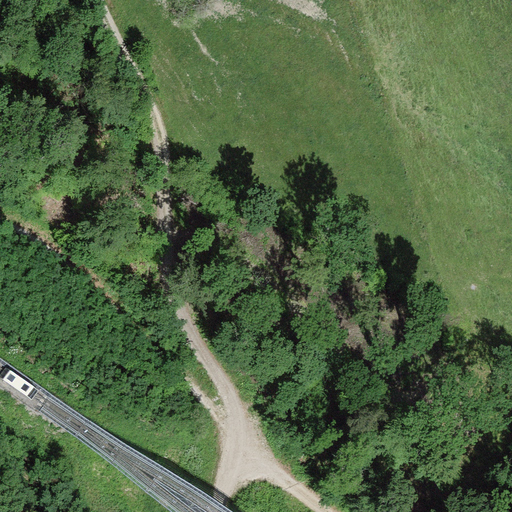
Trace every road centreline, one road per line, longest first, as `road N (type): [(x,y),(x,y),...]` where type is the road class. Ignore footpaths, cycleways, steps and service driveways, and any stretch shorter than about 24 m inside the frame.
road 1 (track): [(99,0),(152,111),(183,322),(240,433)]
road 2 (track): [(240,433),(336,511)]
